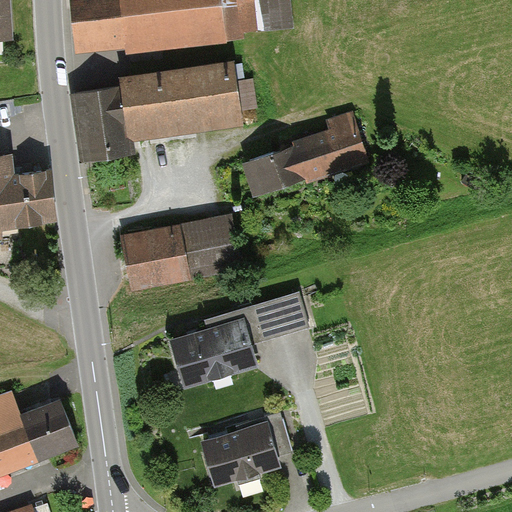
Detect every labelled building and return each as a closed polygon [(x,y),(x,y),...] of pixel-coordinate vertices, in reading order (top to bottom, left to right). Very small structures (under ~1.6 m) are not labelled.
[(7,0),(0,0),(0,37),(10,37),(7,0)] [(71,0),(77,54),(136,48),(136,53),(236,42),(236,35),(299,28),(296,0),(71,0)] [(251,129),(244,62),(130,75),(131,84),(78,90),(86,163),(142,157),(140,141),(251,129)] [(337,136),(246,163),(258,203),(380,167),(363,109),(332,118),(337,136)] [(0,242),(52,235),(50,223),(69,220),(62,167),(26,172),(23,153),(0,155),(0,242)] [(237,212),(125,232),(135,292),(248,271),(237,212)] [(215,332),(178,342),(190,387),(262,367),(257,346),(315,330),(305,293),(211,319),(215,332)] [(0,480),(91,445),(72,397),(30,414),(20,391),(0,398),(0,480)] [(275,422),(206,442),(219,487),(288,467),(275,422)]
